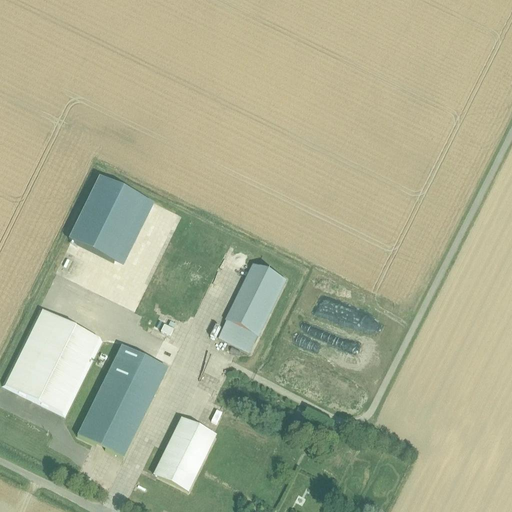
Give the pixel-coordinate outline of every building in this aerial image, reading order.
[(74,245),(117,266),(148,204),(105,182),(74,245)] [(220,251),(218,246),(214,242),(210,238),(204,237),(198,236),(193,238),(188,240),(184,244),(181,249),(179,254),(179,260),(181,265),(184,270),(188,274),(193,277),(199,278),(204,278),(210,276),(215,273),(218,268),(220,263),(221,257),(220,251)] [(249,269),(254,259),(239,251),(234,261),(249,269)] [(249,356),(285,284),(254,269),(218,341),(249,356)] [(175,278),(169,280),(164,284),(161,288),(159,294),(158,300),(160,306),(163,311),(167,315),(172,318),(178,319),(184,319),(190,317),(195,313),(198,308),(200,302),(200,296),(199,291),(196,285),(192,281),(186,278),(181,277),(175,278)] [(1,388),(65,419),(102,343),(39,312),(1,388)] [(160,333),(170,338),(173,330),(164,326),(160,333)] [(123,461),(167,371),(121,349),(77,438),(123,461)] [(299,409),(287,432),(299,439),(306,427),(302,425),(308,414),(299,409)] [(180,422),(153,476),(188,493),(215,439),(180,422)] [(309,504),(312,497),(305,493),(302,501),(309,504)]
